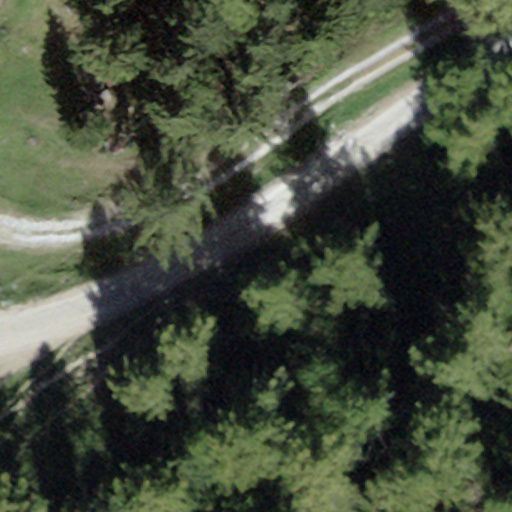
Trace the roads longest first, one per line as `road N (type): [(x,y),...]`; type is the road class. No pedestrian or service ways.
road 1 (unclassified): [(511,44),(176,263),(74,311),(0,331)]
road 2 (track): [(466,0),(164,195),(84,229),(0,225)]
